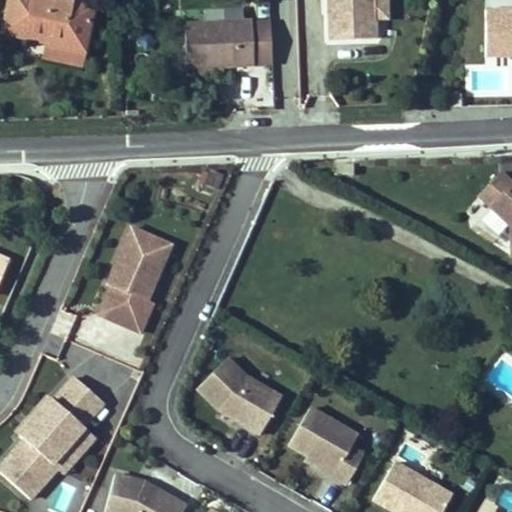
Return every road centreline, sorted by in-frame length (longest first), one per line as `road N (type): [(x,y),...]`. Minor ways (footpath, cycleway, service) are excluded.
road 1 (residential): [(271,511),(168,453),(145,416),(153,377),(276,135)]
road 2 (residential): [(87,137),(70,238),(0,396)]
road 3 (unclassified): [(511,130),(276,135)]
road 4 (unclassified): [(276,135),(87,137)]
